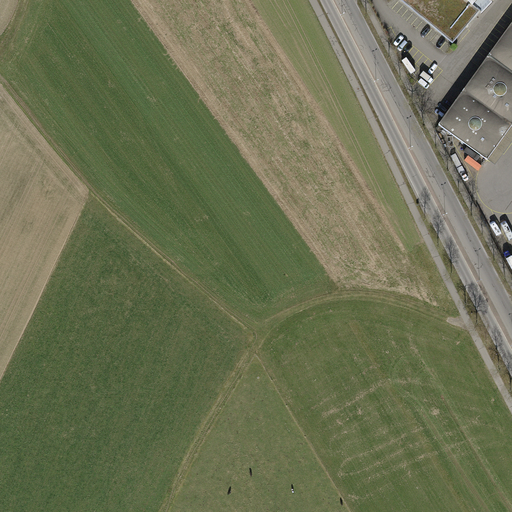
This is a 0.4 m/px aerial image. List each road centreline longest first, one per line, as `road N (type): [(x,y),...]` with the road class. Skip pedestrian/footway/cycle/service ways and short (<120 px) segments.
road 1 (track): [(486,311),(445,319),(387,296),(354,293),(303,305),(263,331),(166,511)]
road 2 (secondary): [(325,0),(511,361)]
road 3 (track): [(0,78),(56,152),(114,209),(263,331)]
road 4 (secondary): [(511,322),(345,0)]
